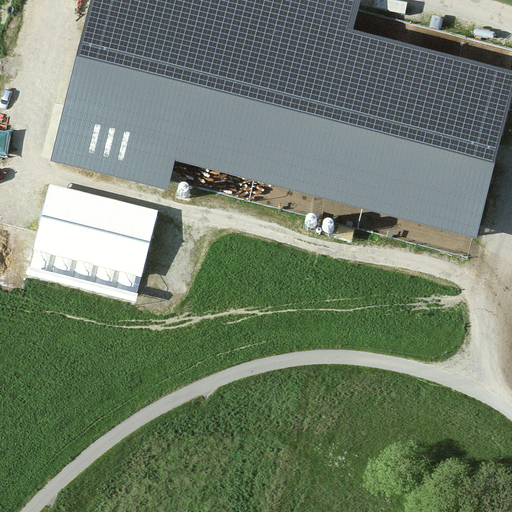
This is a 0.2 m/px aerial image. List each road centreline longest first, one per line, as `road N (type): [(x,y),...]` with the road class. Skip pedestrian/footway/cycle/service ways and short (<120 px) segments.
road 1 (track): [(69,0),(32,141),(41,171),(501,287)]
road 2 (residential): [(28,511),(135,421),(253,366),(333,356),(376,361),(425,372),(511,410)]
road 3 (track): [(511,246),(477,391)]
